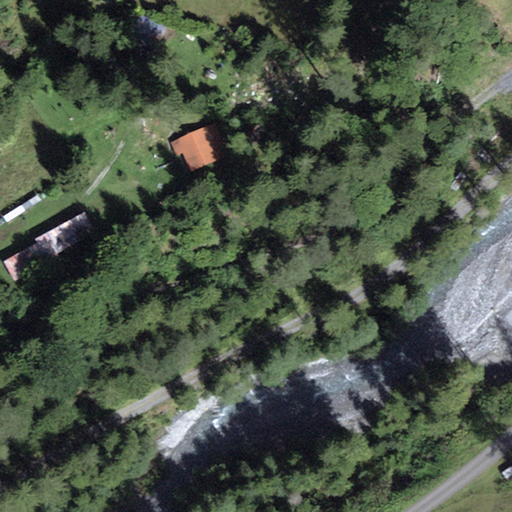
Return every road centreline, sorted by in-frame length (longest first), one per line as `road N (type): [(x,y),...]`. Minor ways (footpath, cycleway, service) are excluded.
road 1 (track): [(0,496),(67,446),(399,268),(511,165)]
road 2 (track): [(0,357),(87,311),(357,222),(466,105),(511,85)]
road 3 (unclassified): [(511,437),(413,511)]
